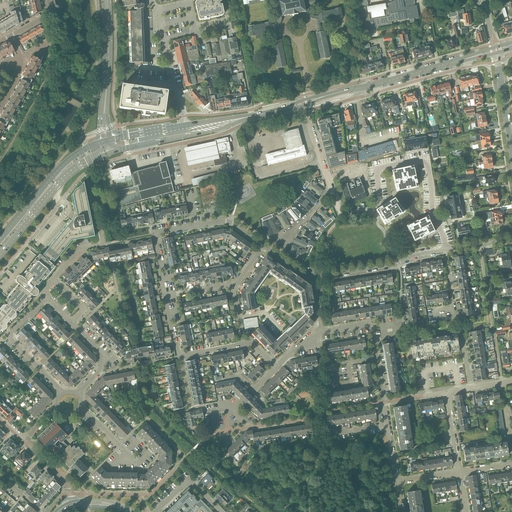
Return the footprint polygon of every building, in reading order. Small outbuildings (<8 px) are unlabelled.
[(204,0),(197,1),(195,2),(199,19),(201,20),(222,15),(224,14),(220,0),(210,0),(207,1),(207,2),(206,3),(205,0),(204,0)] [(273,26),(272,26),(271,26),(270,22),(264,23),(264,24),(254,26),(254,25),(248,26),(250,36),(255,35),(256,39),(267,36),(267,33),(272,32),(272,31),(273,31),(275,42),(272,42),(277,68),(286,66),(281,41),(277,41),(275,28),(276,27),(277,26),(278,26),(279,25),(280,24),(280,23),(281,22),(281,21),(281,20),(281,19),(281,18),(281,17),(281,16),(290,14),(290,16),(297,14),(297,13),(306,11),(306,12),(306,13),(307,14),(307,15),(308,16),(309,17),(310,18),(311,18),(312,19),(313,19),(314,19),(315,19),(316,19),(319,33),(316,34),(321,59),(330,57),(325,32),(322,33),(319,22),(320,22),(326,21),(337,18),(337,19),(343,18),(341,8),(335,9),(335,10),(324,12),(324,11),(318,12),(319,16),(316,17),(315,17),(314,16),(313,16),(312,16),(311,15),(310,14),(309,13),(309,12),(309,11),(308,11),(308,6),(318,4),(317,0),(308,0),(307,0),(306,0),(242,0),(244,5),(249,4),(249,5),(261,3),(261,2),(266,1),(265,0),(274,0),(275,1),(275,2),(276,7),(266,9),(267,14),(277,12),(278,17),(278,18),(278,19),(278,20),(278,21),(277,22),(277,23),(276,23),(276,24),(275,24),(275,25),(274,25),(273,25),(273,26)] [(394,0),(395,0),(394,1),(392,1),(391,2),(390,2),(390,3),(368,7),(367,5),(368,5),(368,4),(368,5),(367,2),(366,2),(366,1),(365,0),(357,0),(359,6),(359,8),(357,9),(358,16),(361,16),(362,24),(364,23),(366,31),(374,29),(373,27),(376,26),(376,27),(391,24),(391,22),(406,19),(406,18),(408,18),(409,19),(418,18),(416,5),(414,6),(414,4),(413,0),(407,0),(403,1),(402,0),(394,0)] [(137,11),(130,12),(132,63),(143,63),(143,65),(147,65),(148,65),(148,64),(148,63),(147,63),(147,62),(143,62),(143,57),(143,52),(142,47),(142,42),(142,37),(142,32),(142,27),(141,22),(141,17),(141,16),(141,12),(143,12),(143,11),(143,8),(143,7),(143,6),(142,5),(139,6),(134,7),(135,10),(137,9),(137,11)] [(0,23),(0,36),(2,35),(6,32),(10,30),(12,29),(15,27),(19,25),(19,24),(27,20),(24,9),(20,10),(21,12),(16,13),(16,11),(10,13),(11,16),(9,16),(9,17),(9,18),(6,20),(0,23)] [(463,9),(457,11),(458,20),(465,19),(466,26),(471,25),(469,14),(464,15),(463,9)] [(505,23),(506,25),(502,27),(504,34),(511,32),(508,22),(505,23)] [(456,24),(452,25),(455,35),(454,36),(454,37),(454,39),(448,41),(448,43),(446,43),(447,47),(449,47),(450,50),(455,48),(457,47),(456,43),(457,42),(456,38),(460,37),(456,24)] [(35,28),(33,29),(37,35),(38,34),(39,37),(42,36),(36,27),(35,27),(35,28)] [(476,32),(477,37),(476,37),(476,38),(476,39),(476,40),(477,41),(478,42),(479,43),(485,41),(481,27),(479,28),(480,31),(476,32)] [(28,32),(26,34),(29,39),(30,39),(32,42),(34,40),(29,31),(28,32)] [(24,46),(27,44),(22,35),(20,36),(20,37),(18,38),(17,38),(21,44),(23,43),(24,46)] [(241,48),(239,37),(230,39),(232,49),(232,54),(236,54),(242,53),(241,48)] [(174,41),(175,48),(184,46),(182,39),(174,41)] [(222,57),(227,56),(232,55),(231,50),(229,40),(219,41),(221,52),(222,53),(222,57)] [(423,45),(427,56),(433,54),(431,45),(430,43),(427,44),(426,44),(425,40),(422,41),(423,45)] [(0,48),(0,59),(15,51),(10,43),(0,48)] [(200,59),(197,45),(192,46),(189,47),(184,48),(184,46),(175,48),(179,64),(190,62),(193,61),(200,59)] [(203,59),(209,58),(213,57),(212,52),(211,45),(205,46),(206,51),(202,52),(203,59)] [(213,52),(214,56),(215,57),(221,56),(219,45),(214,45),(215,51),(213,52)] [(420,48),(418,49),(420,58),(427,56),(423,45),(419,46),(420,48)] [(415,47),(410,48),(411,51),(413,60),(420,58),(418,49),(415,50),(415,47)] [(397,56),(396,56),(399,64),(405,62),(403,56),(404,56),(402,48),(397,50),(398,56),(397,56)] [(378,59),(373,60),(374,62),(376,70),(383,68),(379,53),(377,54),(378,59)] [(389,56),(387,57),(388,61),(391,60),(393,66),(399,64),(396,56),(397,56),(396,53),(392,54),(392,53),(388,54),(389,56)] [(31,80),(42,61),(34,56),(23,75),(21,74),(19,78),(22,80),(0,117),(0,134),(5,125),(6,126),(32,80),(31,80)] [(362,62),(361,64),(361,66),(363,74),(369,72),(367,64),(367,62),(366,61),(365,57),(363,58),(364,62),(362,62)] [(371,61),(367,62),(367,64),(369,72),(376,70),(374,62),(373,60),(371,60),(371,61)] [(179,64),(181,74),(191,71),(191,72),(192,71),(191,65),(194,64),(193,61),(190,62),(179,64)] [(212,77),(218,76),(219,80),(224,79),(223,75),(232,74),(231,66),(230,62),(222,63),(205,66),(206,72),(207,79),(209,78),(212,78),(212,77)] [(199,83),(202,82),(205,81),(206,79),(207,79),(206,72),(201,73),(201,75),(192,77),(192,75),(182,77),(182,78),(184,87),(191,85),(196,84),(199,83)] [(477,85),(482,84),(481,80),(480,79),(480,77),(478,77),(477,74),(471,76),(473,84),(473,85),(477,84),(477,85)] [(467,86),(473,84),(471,76),(471,75),(465,77),(467,86)] [(469,91),(467,86),(465,77),(459,79),(461,88),(464,87),(466,92),(469,91)] [(452,97),(450,90),(448,83),(442,84),(445,93),(448,92),(449,94),(449,98),(452,97)] [(445,93),(442,84),(437,86),(439,97),(441,103),(444,103),(442,96),(446,95),(445,93)] [(122,91),(119,109),(142,112),(142,114),(142,112),(146,112),(146,115),(149,115),(150,113),(157,114),(165,115),(169,91),(151,88),(135,86),(130,86),(124,85),(122,85),(122,91)] [(197,91),(200,89),(201,90),(202,89),(199,86),(198,86),(195,89),(189,94),(193,99),(199,93),(197,91)] [(430,88),(431,92),(430,93),(431,95),(426,97),(423,98),(425,104),(435,101),(435,99),(436,98),(439,97),(437,86),(430,88)] [(243,98),(243,93),(243,92),(242,87),(239,87),(240,93),(242,107),(248,106),(246,98),(243,98)] [(204,89),(199,93),(193,99),(199,106),(201,104),(203,106),(204,105),(205,107),(208,104),(209,103),(206,100),(204,89)] [(412,93),(410,94),(413,105),(413,107),(415,107),(414,100),(418,99),(416,92),(415,92),(412,92),(412,93)] [(479,92),(469,94),(470,100),(482,98),(481,92),(479,92)] [(240,93),(234,94),(236,108),(242,107),(240,93)] [(404,95),(403,95),(406,107),(413,105),(410,94),(407,94),(404,94),(404,95)] [(387,100),(390,108),(394,107),(396,114),(400,113),(398,106),(396,106),(394,98),(387,100)] [(470,100),(471,106),(473,106),(483,105),(483,102),(482,98),(470,100)] [(385,109),(390,108),(387,100),(381,101),(382,107),(382,110),(383,110),(383,111),(384,112),(380,113),(382,118),(388,116),(387,112),(386,112),(385,109)] [(375,103),(368,105),(371,114),(375,113),(376,119),(379,119),(377,112),(375,103)] [(363,116),(364,118),(362,119),(367,134),(371,133),(369,126),(368,126),(366,118),(371,117),(371,114),(368,105),(361,107),(363,113),(362,113),(363,115),(364,116),(363,116)] [(348,111),(344,112),(345,114),(344,114),(347,126),(354,125),(354,119),(355,119),(354,116),(353,116),(351,110),(350,110),(350,109),(348,110),(348,111)] [(474,110),(466,112),(467,116),(473,115),(473,117),(474,118),(477,117),(477,121),(485,119),(484,113),(475,114),(474,110)] [(319,130),(329,169),(346,165),(345,154),(345,152),(345,151),(336,153),(329,128),(340,125),(339,114),(323,118),(324,120),(317,121),(320,130),(319,130)] [(477,121),(471,122),(472,124),(475,123),(476,128),(478,127),(479,130),(486,129),(485,126),(487,126),(487,125),(487,122),(486,122),(486,119),(485,119),(477,121)] [(281,132),(286,149),(302,145),(297,128),(281,132)] [(476,139),(475,140),(475,142),(489,140),(489,137),(489,136),(489,135),(488,134),(488,133),(487,134),(487,130),(479,132),(479,134),(475,135),(476,139)] [(227,164),(226,158),(225,154),(231,152),(228,138),(215,141),(219,159),(214,160),(215,166),(227,164)] [(489,140),(475,142),(476,145),(478,145),(478,148),(490,146),(491,145),(490,143),(489,140)] [(219,159),(215,141),(184,147),(188,166),(214,160),(219,159)] [(393,141),(362,150),(358,151),(358,162),(396,151),(393,141)] [(303,146),(303,145),(301,145),(286,149),(267,154),(266,155),(266,156),(266,157),(268,166),(306,155),(304,147),(303,146)] [(345,152),(345,154),(346,165),(358,162),(358,152),(345,154),(345,152)] [(116,180),(118,188),(111,189),(112,194),(117,197),(120,196),(122,206),(156,196),(159,196),(174,192),(167,167),(166,162),(159,164),(159,166),(131,174),(129,166),(110,171),(112,181),(116,180)] [(399,169),(392,170),(395,181),(397,180),(398,183),(395,184),(396,188),(398,188),(399,191),(407,189),(407,187),(410,187),(410,188),(416,187),(415,184),(417,183),(416,179),(414,180),(413,177),(416,176),(413,166),(405,168),(399,170),(399,169)] [(494,182),(493,175),(477,178),(477,181),(485,180),(486,183),(494,182)] [(301,190),(303,192),(311,180),(308,179),(306,181),(303,186),(301,190)] [(348,206),(352,204),(353,204),(354,204),(354,203),(367,198),(365,192),(362,186),(360,179),(347,184),(345,179),(339,182),(343,194),(343,195),(344,195),(346,203),(347,203),(348,206)] [(43,255),(47,258),(50,260),(50,261),(51,260),(54,262),(72,241),(95,236),(84,182),(80,187),(79,188),(77,189),(76,190),(75,191),(74,193),(74,194),(73,196),(76,207),(76,209),(75,211),(75,214),(75,215),(74,216),(73,218),(72,220),(70,222),(69,224),(51,246),(43,255)] [(320,197),(324,190),(312,183),(311,184),(308,189),(320,197)] [(314,204),(319,197),(308,189),(305,193),(303,196),(314,204)] [(486,191),(482,192),(483,198),(488,198),(497,196),(497,195),(497,193),(496,190),(495,190),(486,191)] [(300,197),(297,195),(293,199),(290,202),(292,204),(292,205),(300,197)] [(308,212),(313,206),(303,198),(302,199),(298,203),(308,212)] [(385,205),(376,210),(385,224),(404,212),(395,198),(389,202),(390,203),(385,206),(385,205)] [(300,219),(306,214),(297,205),(294,207),(292,209),(300,219)] [(287,209),(285,206),(281,209),(277,212),(279,214),(287,209)] [(294,224),(300,220),(291,209),(289,211),(286,213),(294,224)] [(321,209),(318,213),(327,221),(330,218),(321,209)] [(500,210),(487,212),(488,219),(490,219),(501,217),(501,214),(501,213),(501,212),(501,211),(500,210)] [(463,211),(450,214),(451,219),(464,217),(463,211)] [(135,214),(138,225),(144,224),(141,213),(141,214),(136,215),(136,214),(135,214)] [(285,230),(292,225),(284,213),(280,216),(278,217),(285,230)] [(313,214),(310,218),(318,225),(321,221),(313,214)] [(333,217),(330,219),(323,226),(322,225),(322,226),(320,224),(318,226),(320,228),(323,231),(325,228),(329,224),(333,221),(335,219),(333,217)] [(413,223),(407,226),(415,241),(424,237),(424,235),(428,233),(429,234),(435,232),(427,217),(422,219),(418,221),(418,223),(414,225),(413,223)] [(501,217),(490,219),(491,225),(502,223),(502,222),(503,222),(502,220),(501,217)] [(270,223),(274,234),(280,232),(273,218),(268,220),(270,223)] [(316,229),(318,227),(309,219),(304,226),(308,229),(313,233),(316,229)] [(262,225),(266,237),(271,236),(267,226),(266,223),(261,225),(262,225)] [(459,237),(470,235),(468,226),(465,227),(458,229),(459,237)] [(309,238),(312,234),(303,227),(299,233),(304,235),(303,237),(305,238),(305,236),(309,238)] [(322,233),(323,231),(320,228),(318,231),(319,231),(318,233),(315,231),(314,234),(319,237),(322,233)] [(216,231),(218,239),(224,238),(225,230),(224,229),(216,231)] [(229,239),(233,242),(238,236),(232,231),(231,231),(229,239)] [(319,237),(314,234),(313,234),(312,233),(312,234),(314,236),(315,235),(316,235),(313,239),(310,238),(309,240),(314,243),(316,241),(319,237)] [(309,245),(310,243),(297,235),(293,242),(307,249),(309,246),(309,245)] [(238,245),(243,239),(238,236),(233,242),(232,244),(236,247),(238,245)] [(238,245),(242,249),(247,242),(243,239),(238,245)] [(252,245),(247,242),(242,249),(241,251),(245,254),(247,252),(252,245)] [(133,259),(132,256),(132,253),(131,253),(130,243),(128,244),(129,247),(111,251),(109,251),(109,247),(107,248),(109,257),(110,263),(112,263),(133,259)] [(290,252),(304,258),(305,255),(306,252),(303,250),(292,246),(290,252)] [(94,250),(94,252),(88,253),(88,256),(86,257),(88,259),(91,262),(93,260),(99,259),(97,250),(94,250)] [(501,258),(502,262),(510,261),(510,256),(509,256),(509,255),(507,255),(507,254),(500,255),(501,255),(498,256),(498,258),(501,258)] [(49,261),(50,260),(47,258),(46,259),(41,255),(39,258),(23,277),(22,276),(21,276),(20,276),(19,276),(19,277),(18,277),(17,278),(17,279),(16,280),(17,281),(17,282),(18,283),(21,285),(9,299),(7,302),(8,303),(7,305),(16,312),(17,311),(19,312),(32,296),(32,295),(33,296),(34,296),(35,296),(36,296),(37,296),(37,295),(38,295),(38,294),(39,294),(39,293),(39,292),(39,291),(39,290),(38,290),(38,289),(37,289),(35,287),(53,265),(53,264),(54,263),(52,262),(51,263),(49,261)] [(300,292),(301,298),(304,314),(305,315),(286,334),(285,333),(274,344),(273,343),(275,341),(260,326),(255,331),(252,334),(255,337),(256,336),(260,340),(259,341),(265,347),(266,346),(268,348),(267,349),(273,355),(276,353),(277,353),(281,349),(283,351),(286,348),(285,347),(289,343),(290,344),(293,342),(294,343),(297,339),(296,338),(300,335),(301,336),(307,330),(306,329),(310,325),(310,326),(314,323),(311,320),(314,317),(312,306),(314,306),(313,302),(312,302),(311,296),(312,296),(311,286),(308,284),(307,285),(303,282),(303,281),(297,276),(296,277),(291,274),(292,273),(288,270),(288,271),(284,269),(284,270),(279,266),(280,265),(276,263),(275,264),(271,262),(272,260),(269,258),(266,257),(267,256),(266,255),(260,264),(261,264),(260,266),(259,266),(254,273),(255,273),(252,278),(251,277),(246,284),(247,285),(244,289),(243,288),(241,291),(242,302),(244,302),(244,304),(244,307),(243,307),(244,311),(255,310),(252,294),(269,270),(270,271),(270,272),(282,280),(282,279),(300,292)] [(94,265),(92,263),(91,262),(88,259),(86,257),(84,259),(82,257),(80,258),(90,269),(94,265)] [(79,265),(87,273),(90,269),(80,258),(78,260),(81,263),(79,265)] [(511,264),(510,261),(502,262),(502,266),(500,266),(500,269),(503,268),(503,269),(509,268),(509,266),(511,266),(510,264),(511,264)] [(82,277),(87,273),(79,265),(77,267),(74,264),(72,266),(81,274),(80,275),(82,277)] [(235,265),(225,267),(227,275),(230,274),(230,276),(233,275),(233,273),(236,272),(235,265)] [(81,274),(72,266),(70,268),(73,271),(71,273),(77,278),(80,275),(81,274)] [(193,269),(194,273),(195,281),(198,280),(199,282),(201,281),(199,269),(199,268),(193,269)] [(77,278),(71,273),(69,275),(66,272),(64,273),(73,282),(77,278)] [(73,282),(64,273),(62,275),(65,278),(63,280),(69,286),(73,282)] [(185,283),(183,273),(176,274),(176,273),(176,274),(177,281),(179,281),(180,286),(182,285),(182,284),(185,283)] [(506,290),(506,289),(511,288),(511,282),(510,283),(510,282),(508,283),(508,282),(505,282),(505,283),(502,284),(503,290),(506,290)] [(81,299),(88,292),(90,290),(85,286),(84,288),(78,294),(80,296),(79,297),(81,299)] [(91,296),(88,292),(81,299),(83,300),(84,299),(86,301),(91,296)] [(87,304),(88,306),(95,300),(97,298),(93,294),(91,296),(86,301),(88,304),(87,304)] [(95,300),(88,306),(90,308),(91,307),(93,309),(101,302),(97,298),(95,300)] [(0,336),(18,314),(16,312),(7,305),(5,303),(0,309),(0,308),(0,336)] [(38,314),(42,318),(51,309),(49,308),(46,310),(44,308),(38,314)] [(42,318),(46,322),(52,316),(50,314),(53,311),(51,309),(42,318)] [(472,317),(471,310),(462,311),(463,316),(469,316),(469,318),(472,317)] [(54,318),(52,316),(46,322),(44,323),(48,327),(50,326),(50,325),(58,317),(57,315),(54,318)] [(90,326),(97,319),(93,315),(87,321),(89,323),(88,324),(90,326)] [(511,315),(509,316),(509,318),(504,323),(505,326),(502,326),(503,330),(510,329),(509,325),(511,322),(511,323),(511,322),(511,315)] [(50,325),(50,326),(54,329),(55,328),(59,324),(57,322),(60,319),(58,317),(50,325)] [(97,319),(90,326),(92,328),(93,327),(95,329),(102,321),(99,317),(97,319)] [(257,317),(243,320),(245,329),(258,327),(257,317)] [(98,334),(104,327),(106,325),(102,321),(95,329),(97,331),(96,332),(98,334)] [(61,326),(59,324),(55,328),(54,329),(57,333),(62,328),(66,325),(64,323),(61,326)] [(68,327),(66,325),(62,328),(57,333),(56,335),(59,339),(61,337),(67,331),(65,329),(68,327)] [(100,335),(102,337),(108,331),(104,327),(98,334),(99,335),(100,335)] [(28,332),(24,328),(18,334),(20,336),(17,339),(19,340),(28,332)] [(483,331),(483,328),(474,330),(474,331),(468,332),(469,339),(473,339),(473,343),(482,342),(480,331),(483,331)] [(110,329),(108,331),(102,337),(104,339),(103,340),(105,341),(112,335),(114,333),(110,329)] [(69,334),(67,331),(61,337),(65,341),(74,333),(72,331),(69,334)] [(26,341),(31,336),(28,332),(19,340),(21,342),(24,339),(26,341)] [(33,334),(32,336),(31,336),(26,341),(28,344),(25,346),(27,348),(35,340),(37,338),(33,334)] [(68,341),(72,346),(80,338),(78,336),(77,338),(74,335),(68,341)] [(116,339),(112,335),(105,341),(107,343),(108,342),(110,344),(116,339)] [(446,336),(441,337),(444,354),(459,352),(459,350),(457,335),(449,336),(446,336)] [(358,340),(354,341),(355,350),(368,348),(367,341),(365,342),(364,336),(357,337),(358,340)] [(426,340),(428,357),(444,354),(441,337),(433,338),(430,339),(426,340)] [(80,338),(72,346),(76,350),(82,344),(80,341),(81,339),(80,338)] [(113,349),(119,342),(116,339),(110,344),(112,346),(111,347),(113,349)] [(39,344),(35,340),(27,348),(28,350),(31,347),(33,349),(39,344)] [(413,359),(428,357),(426,340),(421,340),(418,341),(410,342),(413,359)] [(400,392),(399,386),(393,349),(397,348),(396,342),(387,344),(386,341),(381,342),(382,345),(383,345),(384,353),(380,353),(381,359),(385,358),(386,363),(382,364),(383,369),(387,369),(388,374),(384,375),(385,380),(389,379),(390,385),(386,385),(386,391),(391,390),(391,393),(400,392)] [(32,354),(34,356),(43,348),(45,346),(41,342),(39,344),(33,349),(35,351),(32,354)] [(126,349),(119,342),(113,349),(115,351),(116,350),(118,352),(119,351),(121,353),(123,351),(126,349)] [(155,359),(153,349),(154,349),(153,346),(153,345),(152,343),(134,347),(130,348),(130,350),(131,354),(133,363),(134,363),(134,360),(136,359),(153,356),(154,359),(155,359)] [(76,350),(80,354),(88,346),(86,345),(85,346),(82,344),(76,350)] [(88,346),(80,354),(84,358),(90,352),(88,349),(89,348),(88,346)] [(171,354),(173,353),(172,349),(170,349),(170,346),(164,347),(166,357),(168,356),(168,355),(171,354)] [(41,357),(47,351),(43,348),(34,356),(36,358),(39,355),(41,357)] [(50,355),(47,351),(41,357),(43,359),(40,362),(42,364),(50,355)] [(84,363),(90,369),(96,363),(96,357),(90,352),(84,358),(86,360),(84,363)] [(508,364),(507,353),(506,354),(502,354),(500,355),(499,355),(500,357),(502,357),(504,365),(508,364)] [(9,356),(7,354),(1,359),(5,363),(12,356),(10,355),(9,356)] [(131,354),(123,356),(124,361),(127,360),(127,363),(130,362),(130,364),(133,363),(131,354)] [(5,363),(9,367),(15,361),(13,359),(13,358),(12,356),(5,363)] [(48,370),(55,363),(50,358),(44,364),(46,366),(45,367),(48,370)] [(288,364),(294,370),(295,369),(296,369),(295,360),(291,361),(288,364)] [(11,372),(12,371),(19,364),(17,362),(17,363),(15,361),(9,367),(7,368),(11,372)] [(59,367),(55,363),(48,370),(51,373),(51,372),(53,373),(59,367)] [(84,363),(80,367),(87,374),(89,371),(89,370),(90,369),(84,363)] [(19,364),(12,371),(16,375),(22,369),(20,367),(21,366),(19,364)] [(288,364),(284,368),(290,374),(294,370),(288,364)] [(372,386),(371,380),(369,364),(360,365),(364,387),(372,386)] [(259,365),(255,369),(261,375),(265,371),(259,365)] [(56,378),(63,371),(59,367),(53,373),(54,374),(53,375),(56,378)] [(87,374),(80,367),(76,371),(82,377),(83,376),(84,377),(87,374)] [(290,374),(284,368),(280,372),(286,378),(288,376),(290,374)] [(16,375),(20,378),(27,372),(25,370),(24,371),(22,369),(16,375)] [(255,369),(251,373),(257,379),(261,375),(255,369)] [(60,381),(66,375),(63,371),(56,378),(58,381),(59,380),(60,381)] [(82,377),(76,371),(71,375),(77,381),(78,382),(81,379),(80,378),(82,377)] [(27,372),(20,378),(24,383),(30,377),(28,375),(29,374),(27,372)] [(280,372),(276,375),(282,382),(286,378),(280,372)] [(253,383),(257,379),(251,373),(247,376),(247,377),(249,378),(250,380),(251,381),(252,382),(253,383)] [(77,381),(71,375),(69,377),(66,375),(60,381),(66,387),(72,387),(77,381)] [(107,385),(113,384),(111,376),(108,376),(107,375),(105,376),(105,377),(103,377),(97,383),(97,382),(95,383),(102,390),(107,385)] [(272,379),(278,386),(282,382),(276,375),(272,379)] [(29,382),(33,387),(39,381),(36,378),(37,377),(36,376),(29,382)] [(272,379),(268,383),(274,389),(278,386),(272,379)] [(33,387),(37,391),(44,384),(42,382),(41,383),(39,381),(33,387)] [(242,389),(235,381),(215,385),(217,393),(232,390),(242,401),(260,418),(290,413),(288,406),(263,410),(254,401),(257,398),(255,396),(252,399),(248,395),(244,391),(248,388),(246,386),(242,389)] [(98,394),(102,390),(95,383),(94,385),(94,386),(92,388),(98,394)] [(270,393),(274,389),(268,383),(264,387),(270,393)] [(41,395),(47,389),(44,386),(45,385),(44,384),(37,391),(41,395)] [(370,387),(351,390),(350,386),(347,386),(348,391),(343,392),(342,387),(337,388),(337,392),(332,393),(331,389),(329,389),(329,394),(330,402),(368,396),(368,392),(370,392),(370,387)] [(264,387),(260,391),(261,392),(262,393),(264,394),(265,395),(266,396),(266,397),(270,393),(264,387)] [(86,400),(92,406),(98,400),(95,397),(98,394),(92,388),(86,394),(86,400)] [(43,397),(41,400),(47,406),(52,400),(52,394),(47,389),(41,395),(43,397)] [(164,408),(167,407),(182,404),(181,399),(172,401),(173,403),(167,404),(166,404),(163,405),(164,408)] [(37,404),(43,411),(46,408),(45,407),(47,406),(41,400),(37,404)] [(102,404),(98,400),(92,406),(93,407),(92,408),(95,410),(102,404)] [(7,407),(2,413),(3,414),(3,415),(6,417),(12,411),(9,409),(11,407),(10,407),(13,405),(11,403),(9,405),(7,407)] [(37,404),(32,408),(38,414),(40,413),(41,414),(43,411),(37,404)] [(98,412),(100,414),(106,408),(102,404),(95,410),(98,413),(98,412)] [(408,420),(408,416),(406,405),(393,408),(396,422),(408,420)] [(332,416),(326,417),(326,419),(328,426),(333,425),(339,424),(344,423),(349,422),(355,421),(360,421),(365,420),(370,419),(371,423),(377,422),(376,413),(378,412),(377,407),(374,408),(374,410),(369,410),(364,411),(359,412),(353,413),(348,414),(342,415),(337,415),(332,416)] [(14,416),(16,414),(17,415),(18,415),(21,418),(24,414),(21,410),(21,411),(19,409),(19,410),(17,408),(11,414),(5,420),(8,423),(10,425),(14,421),(12,419),(14,417),(14,416)] [(33,420),(35,419),(38,416),(37,415),(38,414),(32,408),(28,412),(31,415),(29,417),(33,420),(33,421),(33,420)] [(110,412),(106,408),(100,414),(101,415),(100,416),(103,419),(110,412)] [(202,410),(193,411),(194,418),(194,419),(195,419),(203,417),(202,410)] [(193,411),(186,413),(187,420),(194,418),(193,411)] [(114,416),(110,412),(103,419),(106,421),(107,421),(108,422),(114,416)] [(111,427),(118,420),(114,416),(108,422),(109,423),(108,424),(111,427)] [(194,418),(187,420),(188,424),(189,427),(196,426),(195,419),(194,419),(194,418)] [(122,424),(118,420),(111,427),(114,430),(114,429),(116,430),(122,424)] [(396,422),(398,436),(411,434),(408,420),(396,422)] [(54,422),(37,439),(44,445),(54,455),(54,456),(58,452),(61,456),(60,457),(65,462),(64,463),(70,468),(71,467),(72,468),(80,477),(82,475),(88,469),(81,462),(79,460),(79,459),(85,453),(78,446),(76,448),(74,446),(72,447),(69,445),(67,447),(66,446),(65,445),(66,444),(63,441),(68,436),(62,430),(62,429),(61,428),(60,428),(59,427),(59,426),(58,425),(55,422),(54,422)] [(122,424),(116,430),(117,431),(116,432),(119,435),(126,428),(122,424)] [(147,424),(138,433),(141,436),(139,437),(142,439),(143,438),(145,440),(155,431),(147,424)] [(130,432),(126,428),(119,435),(122,438),(122,437),(124,438),(130,432)] [(155,431),(145,440),(148,443),(147,444),(149,446),(150,445),(152,448),(162,438),(161,437),(160,438),(155,433),(156,432),(155,431)] [(246,432),(239,439),(245,445),(250,440),(253,440),(253,439),(252,434),(253,434),(252,431),(246,432)] [(411,434),(398,436),(400,451),(413,449),(411,434)] [(162,438),(152,448),(155,450),(154,451),(156,454),(157,452),(160,455),(168,447),(169,446),(169,445),(168,445),(167,446),(162,440),(163,439),(162,438)] [(239,439),(235,443),(241,449),(245,445),(239,439)] [(2,451),(5,454),(16,443),(13,440),(12,441),(11,440),(3,448),(4,449),(2,451)] [(492,445),(494,457),(508,455),(506,442),(492,445)] [(12,456),(19,448),(18,447),(19,446),(16,443),(5,454),(8,458),(11,455),(12,456)] [(235,443),(231,446),(237,453),(241,449),(235,443)] [(479,460),(494,457),(492,445),(477,447),(479,460)] [(233,457),(237,453),(231,446),(227,450),(233,457)] [(158,456),(158,459),(160,459),(160,460),(168,469),(173,464),(173,452),(168,447),(160,455),(160,456),(158,456)] [(465,462),(479,460),(477,447),(463,449),(465,462)] [(447,466),(449,466),(453,465),(451,457),(449,458),(448,452),(451,452),(450,449),(444,450),(445,458),(447,466)] [(14,461),(22,469),(24,467),(27,464),(26,463),(30,458),(29,458),(30,457),(28,455),(27,456),(24,453),(21,456),(20,455),(14,461)] [(155,465),(152,468),(162,477),(163,476),(162,475),(167,470),(168,471),(169,470),(168,469),(160,460),(157,463),(156,462),(154,464),(155,465)] [(35,479),(37,481),(43,474),(41,471),(42,470),(37,465),(28,475),(34,480),(35,479)] [(100,468),(91,476),(91,477),(92,476),(95,478),(94,479),(96,481),(97,480),(101,485),(106,485),(106,473),(106,472),(107,471),(105,469),(104,470),(101,467),(100,468)] [(148,472),(145,475),(153,483),(154,485),(155,484),(155,483),(154,482),(160,477),(161,478),(162,477),(152,468),(150,470),(149,469),(146,471),(148,472)] [(42,479),(43,480),(46,477),(49,473),(46,470),(43,474),(37,481),(39,482),(42,479)] [(208,489),(209,489),(214,484),(211,481),(213,479),(211,476),(211,475),(206,470),(200,476),(203,479),(200,481),(208,489)] [(106,485),(106,488),(108,488),(108,486),(115,486),(115,488),(116,488),(117,473),(113,473),(113,471),(110,471),(110,473),(106,473),(106,485)] [(117,473),(116,488),(118,488),(118,486),(125,486),(125,488),(127,488),(127,473),(123,473),(123,471),(120,471),(120,473),(117,473)] [(127,473),(127,488),(128,488),(128,486),(136,487),(136,488),(137,488),(137,475),(137,473),(133,473),(133,472),(130,471),(130,473),(127,473)] [(48,484),(53,478),(54,477),(49,473),(46,477),(43,480),(46,483),(44,485),(46,486),(48,484)] [(137,475),(137,488),(148,488),(153,483),(145,475),(144,475),(144,473),(141,473),(141,475),(137,475)] [(7,478),(0,485),(6,489),(12,483),(7,478)] [(59,483),(53,478),(48,484),(51,487),(52,487),(58,493),(60,491),(59,489),(61,488),(61,486),(59,484),(59,483)] [(52,487),(51,487),(48,492),(53,496),(55,495),(56,496),(58,493),(52,487)] [(165,511),(164,511),(163,511),(198,511),(201,510),(202,511),(212,511),(203,502),(200,499),(199,497),(190,489),(189,487),(182,494),(183,495),(166,511),(165,511)] [(232,499),(228,495),(223,489),(218,494),(220,496),(218,499),(225,506),(230,501),(229,501),(232,499)] [(407,492),(409,507),(422,505),(420,490),(407,492)] [(52,498),(53,496),(48,492),(44,496),(51,502),(53,500),(52,498)] [(49,505),(51,502),(44,496),(40,500),(46,505),(47,503),(49,505)] [(44,507),(46,505),(40,500),(36,505),(41,510),(43,511),(45,508),(44,507)] [(241,511),(242,511),(249,506),(246,503),(239,510),(241,511)]
